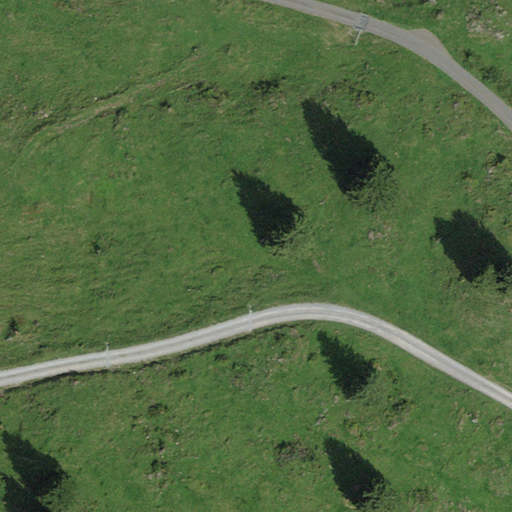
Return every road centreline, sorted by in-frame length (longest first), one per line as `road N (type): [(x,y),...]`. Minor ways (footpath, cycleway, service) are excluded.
road 1 (track): [(511,400),(365,320),(298,308),(151,349),(0,378)]
road 2 (unclassified): [(511,120),(415,41),(284,0)]
